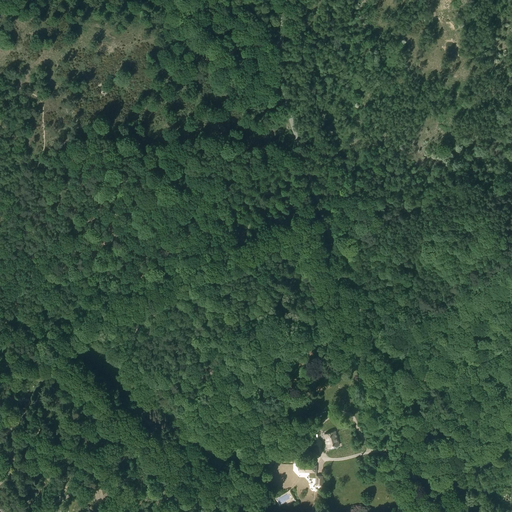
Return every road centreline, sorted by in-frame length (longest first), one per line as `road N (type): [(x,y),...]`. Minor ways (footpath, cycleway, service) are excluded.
road 1 (track): [(319,208),(283,85),(288,0)]
road 2 (track): [(375,343),(319,208)]
road 3 (track): [(425,470),(375,343)]
